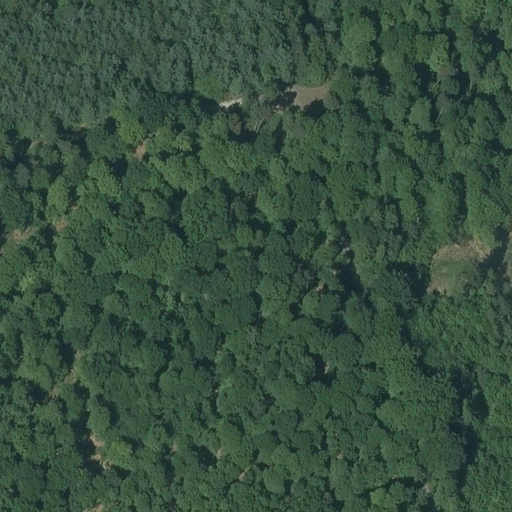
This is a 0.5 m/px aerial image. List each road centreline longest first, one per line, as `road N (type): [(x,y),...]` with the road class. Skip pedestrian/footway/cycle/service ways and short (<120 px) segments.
road 1 (track): [(283,82),(430,511)]
road 2 (track): [(283,82),(0,150)]
road 3 (track): [(511,63),(283,82)]
